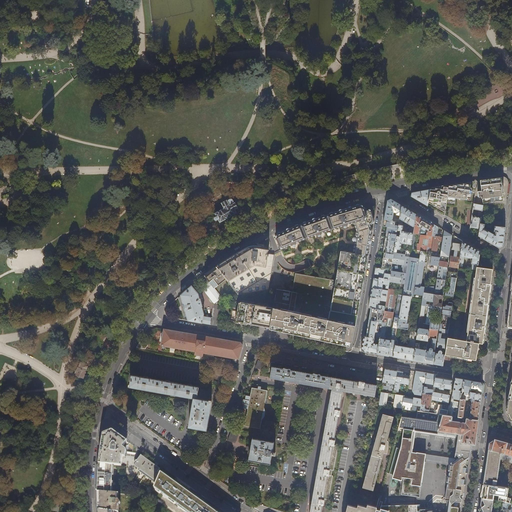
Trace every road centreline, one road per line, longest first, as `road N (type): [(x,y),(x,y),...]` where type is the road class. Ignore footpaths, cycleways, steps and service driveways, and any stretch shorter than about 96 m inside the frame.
road 1 (tertiary): [(146,316),(193,270),(242,239),(384,187)]
road 2 (residential): [(384,187),(354,356)]
road 3 (residential): [(254,338),(202,480)]
road 4 (residential): [(354,356),(491,379)]
road 5 (residential): [(396,185),(408,203),(506,261)]
road 6 (residential): [(99,407),(202,480)]
